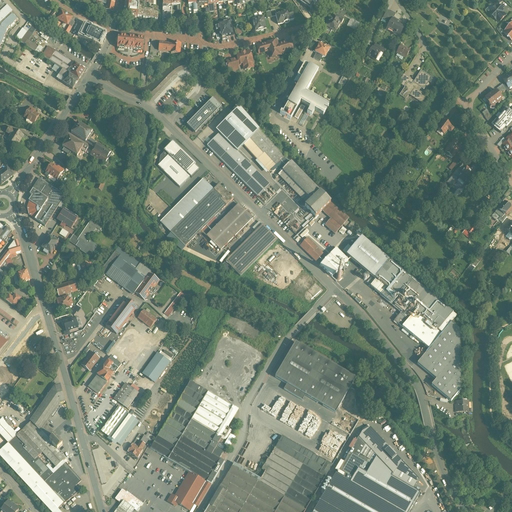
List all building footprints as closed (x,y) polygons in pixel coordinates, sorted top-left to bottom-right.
[(109,0),(109,1),(109,2),(105,10),(111,11),(113,12),(115,0),(109,0)] [(127,0),(128,0),(127,0),(127,1),(127,3),(126,3),(125,7),(125,8),(125,10),(125,12),(124,13),(125,13),(124,15),(124,17),(127,18),(129,18),(132,18),(133,18),(134,18),(134,19),(135,19),(135,18),(137,19),(139,6),(139,0),(127,0)] [(153,0),(139,0),(139,6),(138,18),(143,19),(158,21),(158,15),(153,14),(153,11),(147,11),(147,10),(147,9),(146,9),(145,9),(145,7),(150,7),(150,5),(153,6),(153,0)] [(172,0),(172,6),(174,6),(177,6),(177,12),(180,12),(181,12),(180,6),(180,0),(172,0)] [(217,0),(207,0),(208,6),(209,13),(214,13),(214,5),(218,4),(217,0)] [(227,0),(217,0),(218,4),(219,6),(223,5),(222,4),(224,3),(224,9),(228,8),(228,3),(227,0)] [(300,0),(299,3),(309,10),(316,0),(300,0)] [(4,5),(3,6),(1,4),(0,3),(0,47),(2,43),(3,43),(4,39),(8,30),(11,27),(11,28),(14,25),(14,24),(17,21),(11,15),(12,13),(7,8),(4,5)] [(495,7),(489,14),(496,20),(499,23),(505,16),(502,13),(503,12),(498,7),(497,5),(495,7)] [(177,12),(174,12),(174,6),(172,6),(172,8),(171,12),(171,19),(172,21),(180,21),(180,12),(177,12)] [(396,14),(389,10),(384,20),(386,21),(387,19),(392,21),(393,19),(396,14)] [(72,18),(61,12),(57,20),(67,26),(68,26),(71,20),(72,18)] [(287,12),(276,15),(276,16),(278,25),(284,24),(285,23),(285,24),(289,23),(290,22),(290,21),(294,20),(293,15),(288,16),(287,12)] [(336,17),(332,15),(326,28),(323,34),(329,37),(332,31),(335,33),(340,25),(341,25),(343,21),(342,20),(343,17),(344,15),(345,15),(342,13),(342,12),(341,12),(341,13),(339,12),(336,17)] [(364,25),(344,15),(343,17),(350,21),(347,27),(360,33),(364,25)] [(263,17),(252,20),(255,32),(266,29),(263,17)] [(393,19),(392,21),(387,19),(386,21),(390,24),(388,29),(395,33),(394,34),(399,37),(405,26),(393,19)] [(226,22),(217,24),(219,35),(220,39),(233,36),(232,31),(232,30),(231,27),(230,23),(230,21),(226,22)] [(38,47),(28,41),(39,26),(35,23),(23,39),(21,42),(25,44),(25,45),(35,51),(38,47)] [(87,26),(81,23),(79,29),(84,31),(87,26),(87,27),(87,26)] [(511,23),(505,31),(505,32),(504,33),(503,34),(504,34),(511,41),(511,23)] [(100,30),(93,27),(92,29),(87,27),(87,26),(84,31),(82,38),(94,43),(95,42),(96,42),(97,40),(96,39),(99,33),(100,30)] [(504,33),(499,27),(496,30),(502,37),(504,34),(503,34),(504,33)] [(23,29),(16,39),(20,42),(27,32),(23,29)] [(144,39),(118,36),(117,49),(131,50),(133,50),(143,51),(144,39)] [(277,41),(257,47),(259,54),(266,52),(265,51),(269,50),(271,55),(271,56),(273,57),(275,57),(279,56),(280,53),(293,50),(291,41),(278,45),(277,41)] [(181,44),(172,43),(172,45),(159,43),(159,51),(171,52),(171,54),(180,55),(181,44)] [(323,44),(322,46),(319,44),(317,43),(313,52),(315,53),(316,53),(323,57),(325,58),(330,48),(323,44)] [(385,50),(375,44),(373,48),(381,52),(383,54),(385,50)] [(410,51),(401,46),(399,49),(398,49),(396,52),(397,52),(397,54),(401,56),(404,58),(405,58),(410,51)] [(74,63),(49,47),(43,56),(43,57),(55,65),(63,70),(68,73),(74,63)] [(372,47),(367,56),(376,61),(381,52),(373,48),(373,47),(372,47)] [(250,52),(245,53),(241,54),(237,56),(237,59),(239,66),(245,64),(247,70),(248,70),(250,70),(250,69),(253,68),(251,62),(253,62),(250,52)] [(323,57),(316,53),(313,59),(320,62),(323,57)] [(237,59),(227,62),(230,71),(237,69),(237,66),(239,66),(237,59)] [(85,71),(74,63),(68,73),(69,74),(79,80),(85,71)] [(318,72),(304,64),(297,77),(304,80),(301,85),(299,84),(283,113),(281,112),(280,114),(290,120),(291,120),(290,120),(301,101),(302,102),(301,103),(310,108),(307,113),(312,116),(315,110),(323,115),(328,106),(306,94),(306,95),(305,94),(308,89),(311,84),(317,72),(318,72)] [(63,70),(55,65),(52,70),(59,75),(63,70)] [(68,73),(63,70),(59,75),(57,79),(63,83),(69,74),(68,73)] [(414,81),(411,85),(407,83),(404,87),(405,88),(402,92),(407,96),(409,93),(419,100),(418,101),(421,103),(421,104),(422,104),(426,98),(422,96),(423,94),(419,92),(421,88),(424,90),(431,78),(421,71),(414,82),(414,81)] [(79,80),(69,74),(63,83),(73,90),(79,80)] [(344,75),(338,85),(343,87),(349,77),(344,75)] [(408,78),(403,75),(398,83),(399,81),(404,84),(408,78)] [(511,85),(511,81),(508,75),(502,79),(506,84),(508,88),(511,85)] [(496,91),(492,93),(484,99),(487,102),(486,102),(490,107),(495,108),(495,105),(497,104),(498,104),(502,101),(502,98),(496,91)] [(221,108),(213,99),(187,125),(195,134),(199,131),(221,108)] [(12,107),(8,112),(14,116),(17,110),(12,107)] [(219,134),(233,148),(256,126),(238,107),(215,130),(219,134)] [(31,108),(24,118),(30,122),(28,125),(32,127),(34,124),(39,116),(35,113),(36,111),(31,108)] [(507,112),(502,117),(506,121),(511,116),(507,112)] [(502,117),(500,116),(493,123),(500,129),(507,122),(506,121),(502,117)] [(451,126),(444,121),(437,130),(444,135),(448,130),(451,133),(454,129),(451,126)] [(92,130),(77,122),(71,132),(94,145),(95,143),(87,139),(92,130)] [(21,135),(14,130),(14,131),(10,128),(8,130),(6,133),(11,135),(8,141),(14,145),(16,147),(23,136),(21,134),(21,135)] [(284,158),(259,130),(249,139),(263,154),(264,153),(275,166),(284,158)] [(233,148),(219,134),(207,146),(257,196),(258,197),(270,185),(233,148)] [(510,138),(506,140),(507,142),(503,144),(508,152),(511,157),(511,135),(509,137),(510,138)] [(89,148),(69,137),(63,147),(78,156),(81,150),(86,153),(87,150),(88,151),(91,155),(92,153),(89,148)] [(159,165),(158,167),(165,174),(167,176),(180,188),(200,168),(173,142),(163,151),(164,153),(160,157),(159,165)] [(453,142),(450,146),(448,145),(446,149),(447,150),(444,154),(448,157),(449,155),(453,158),(461,148),(453,142)] [(112,151),(98,143),(95,149),(108,157),(112,151)] [(108,157),(95,149),(92,153),(91,155),(106,164),(110,158),(108,157)] [(8,165),(5,163),(3,166),(0,164),(0,172),(0,173),(0,183),(1,185),(13,176),(6,167),(8,165)] [(331,203),(290,163),(279,175),(304,202),(302,204),(315,217),(322,211),(331,203)] [(57,168),(52,164),(46,172),(46,173),(45,175),(48,177),(50,175),(57,180),(64,171),(62,169),(58,167),(57,168)] [(474,176),(472,174),(475,171),(474,171),(475,170),(473,167),(472,168),(471,168),(469,171),(467,168),(466,169),(466,168),(465,169),(462,166),(456,172),(447,184),(449,185),(450,186),(451,187),(452,186),(458,178),(465,185),(467,183),(468,183),(474,176)] [(45,226),(61,203),(63,204),(67,198),(65,196),(67,194),(58,188),(57,191),(43,182),(43,181),(42,180),(42,181),(40,179),(37,184),(33,190),(30,194),(30,195),(31,196),(29,201),(29,202),(30,203),(29,204),(28,207),(28,209),(27,209),(28,209),(29,211),(29,212),(29,213),(30,215),(30,216),(31,215),(31,216),(34,219),(35,220),(36,221),(45,227),(45,226)] [(161,223),(171,233),(214,190),(203,180),(173,211),(161,223)] [(214,190),(171,233),(185,248),(233,199),(219,185),(214,190)] [(349,219),(331,203),(322,211),(331,219),(325,226),(335,235),(349,219)] [(505,215),(504,215),(510,208),(504,203),(498,210),(495,213),(500,218),(502,219),(505,215)] [(239,205),(206,237),(211,242),(210,243),(214,248),(216,246),(221,251),(253,219),(239,205)] [(63,210),(58,220),(63,223),(61,226),(64,228),(66,225),(71,228),(77,219),(63,210)] [(502,219),(500,218),(498,220),(502,224),(507,217),(505,215),(502,219)] [(88,243),(86,242),(95,227),(100,230),(104,225),(93,218),(90,223),(89,223),(79,239),(73,235),(70,241),(81,249),(80,250),(90,257),(96,248),(90,242),(90,241),(88,243)] [(361,230),(352,222),(346,228),(349,231),(351,229),(357,234),(361,230)] [(4,233),(0,237),(0,254),(8,244),(8,243),(10,241),(6,238),(12,230),(6,225),(2,231),(4,233)] [(263,226),(225,262),(232,269),(240,277),(246,271),(277,240),(263,226)] [(452,228),(446,236),(451,240),(457,232),(452,228)] [(62,230),(59,235),(65,238),(68,233),(62,230)] [(314,245),(301,233),(297,237),(294,240),(307,252),(314,245)] [(51,238),(49,237),(42,248),(43,249),(43,250),(45,252),(47,251),(51,254),(53,250),(54,251),(57,246),(56,246),(58,242),(55,241),(51,238)] [(389,261),(361,238),(346,255),(371,276),(374,279),(389,261)] [(14,242),(9,250),(10,255),(21,251),(17,241),(14,242)] [(314,245),(307,252),(310,256),(317,249),(314,245)] [(135,260),(118,248),(116,251),(121,255),(117,261),(116,260),(105,274),(106,275),(126,290),(127,288),(135,294),(146,279),(135,271),(140,264),(135,260)] [(317,249),(310,256),(316,262),(319,259),(322,256),(321,255),(322,253),(317,249)] [(323,263),(320,265),(332,277),(348,261),(336,249),(323,263)] [(9,250),(0,261),(0,268),(5,261),(10,255),(9,250)] [(116,251),(101,271),(105,274),(116,260),(117,261),(121,255),(116,251)] [(143,253),(135,260),(140,264),(141,265),(148,257),(143,253)] [(478,255),(467,269),(472,272),(482,259),(478,255)] [(6,262),(9,271),(24,267),(25,266),(22,257),(6,262)] [(0,280),(4,275),(10,273),(9,271),(6,262),(5,261),(0,268),(0,280)] [(453,314),(389,261),(374,279),(386,289),(397,297),(400,300),(407,306),(415,312),(438,332),(453,314)] [(232,269),(225,262),(220,267),(229,272),(232,269)] [(146,279),(135,294),(144,301),(159,281),(150,274),(151,272),(141,265),(140,264),(135,271),(146,279)] [(26,271),(17,274),(20,283),(28,281),(30,280),(27,271),(26,271)] [(374,279),(371,276),(366,283),(375,290),(381,295),(386,289),(374,279)] [(74,281),(56,287),(59,297),(62,296),(63,299),(68,297),(68,295),(81,290),(78,281),(74,282),(74,281)] [(397,297),(386,289),(381,295),(391,304),(397,297)] [(180,293),(162,317),(166,320),(185,296),(180,293)] [(15,295),(13,297),(12,297),(9,295),(6,300),(14,307),(20,298),(15,295)] [(63,299),(55,301),(58,312),(72,308),(71,306),(73,306),(71,300),(69,300),(68,297),(63,299)] [(122,305),(106,326),(117,335),(137,308),(133,305),(134,303),(127,298),(122,305)] [(407,306),(400,300),(394,306),(401,312),(407,306)] [(401,312),(394,321),(402,328),(415,312),(407,306),(401,312)] [(155,319),(144,311),(138,318),(150,328),(155,323),(157,324),(158,322),(157,320),(156,320),(157,319),(155,318),(155,319)] [(438,332),(415,312),(402,328),(425,347),(438,332)] [(438,332),(425,347),(429,350),(425,354),(426,354),(417,364),(436,380),(431,386),(451,402),(456,395),(461,390),(460,331),(455,328),(456,327),(451,324),(457,317),(453,314),(438,332)] [(75,318),(63,322),(61,322),(63,327),(65,326),(66,332),(78,328),(75,318)] [(300,346),(295,343),(275,378),(287,385),(284,390),(302,401),(305,396),(335,413),(350,388),(356,379),(346,373),(300,346)] [(91,352),(81,365),(90,372),(100,359),(91,352)] [(158,354),(143,374),(155,383),(170,363),(158,354)] [(111,358),(88,387),(98,395),(113,375),(114,376),(116,374),(115,373),(121,365),(111,358)] [(190,381),(150,449),(177,465),(176,466),(177,467),(179,468),(180,467),(190,473),(211,485),(225,462),(219,459),(226,447),(219,443),(221,439),(220,438),(227,427),(228,428),(238,410),(233,407),(190,381)] [(126,384),(114,400),(118,403),(130,387),(126,384)] [(55,387),(31,422),(39,431),(44,424),(51,415),(57,405),(59,403),(64,401),(61,386),(55,387)] [(139,393),(130,387),(118,403),(127,410),(139,393)] [(467,402),(458,403),(457,403),(457,406),(455,406),(455,412),(467,412),(467,402)] [(57,405),(51,415),(53,417),(60,407),(57,405)] [(119,407),(101,432),(109,437),(121,446),(139,422),(130,415),(119,407)] [(17,435),(2,419),(0,421),(0,435),(8,444),(16,436),(17,435)] [(57,450),(40,431),(39,431),(31,422),(22,431),(42,453),(45,456),(45,457),(45,458),(49,462),(50,462),(51,462),(56,467),(65,459),(57,450)] [(59,439),(44,424),(39,431),(40,431),(57,450),(63,445),(58,440),(59,439)] [(391,477),(413,490),(419,480),(370,428),(362,433),(356,442),(345,461),(344,463),(341,461),(335,471),(338,473),(337,475),(358,487),(375,459),(377,458),(393,475),(391,477)] [(42,453),(22,431),(17,435),(16,436),(26,446),(23,448),(35,460),(38,457),(40,455),(42,453)] [(154,437),(147,433),(145,438),(151,442),(154,437)] [(26,446),(16,436),(8,444),(64,504),(80,491),(76,486),(77,485),(77,480),(79,478),(65,463),(53,474),(38,457),(35,460),(23,448),(26,446)] [(260,480),(307,508),(332,466),(326,462),(326,463),(282,438),(262,470),(265,472),(260,480)] [(342,460),(345,461),(356,442),(353,440),(342,460)] [(145,444),(140,441),(137,447),(141,450),(145,444)] [(8,444),(0,451),(0,456),(32,491),(51,511),(55,511),(58,509),(64,504),(8,444)] [(137,447),(132,445),(128,452),(138,459),(143,451),(141,450),(137,447)] [(358,487),(337,475),(314,511),(409,511),(419,494),(413,490),(391,477),(393,475),(377,458),(375,459),(358,487)] [(260,480),(234,464),(225,478),(224,480),(205,511),(304,511),(307,508),(260,480)] [(190,473),(173,501),(189,511),(193,504),(197,507),(198,507),(211,485),(190,473)] [(122,490),(115,499),(117,501),(119,502),(121,500),(126,493),(122,490)] [(142,504),(127,492),(126,493),(121,500),(123,502),(134,510),(136,511),(142,504)] [(13,505),(8,501),(6,505),(5,504),(2,509),(3,509),(6,511),(16,511),(19,508),(14,504),(13,505)] [(132,511),(134,510),(123,502),(115,511),(132,511)]
